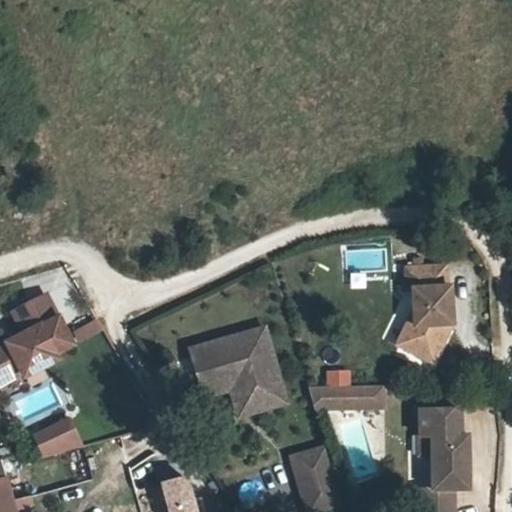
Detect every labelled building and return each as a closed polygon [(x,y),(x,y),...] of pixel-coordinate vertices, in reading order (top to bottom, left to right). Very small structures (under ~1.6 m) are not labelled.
[(355,248),(356,263),(386,260),(385,245),(355,248)] [(454,258),(414,261),(416,283),(421,283),(422,304),(423,319),(413,341),(442,354),(460,316),(458,279),(455,279),(454,258)] [(0,340),(0,377),(20,367),(23,372),(56,355),(54,350),(75,338),(49,287),(11,306),(23,329),(0,340)] [(406,337),(413,341),(423,319),(422,304),(406,337)] [(242,357),(254,405),(291,395),(272,320),(196,339),(206,376),(231,369),(237,359),(242,357)] [(242,408),(254,405),(242,357),(237,359),(231,369),(206,376),(209,388),(234,381),(242,408)] [(389,376),(311,378),(318,404),(340,400),(389,398),(389,376)] [(455,511),(455,481),(468,480),(467,426),(461,426),(460,401),(418,402),(419,428),(431,428),(432,446),(432,480),(420,481),(420,511),(455,511)] [(27,434),(39,462),(79,444),(68,417),(27,434)] [(431,428),(419,428),(419,446),(432,446),(431,428)] [(306,508),(340,500),(327,441),(293,449),(306,508)] [(0,511),(15,511),(6,477),(24,472),(19,452),(0,457),(0,511)]
